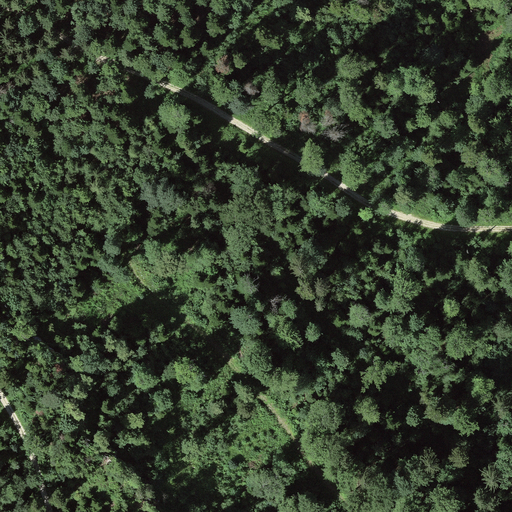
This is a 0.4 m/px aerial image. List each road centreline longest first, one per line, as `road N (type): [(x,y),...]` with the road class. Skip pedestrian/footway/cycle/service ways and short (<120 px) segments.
road 1 (track): [(511,226),(447,227),(372,206),(203,101),(0,3)]
road 2 (track): [(42,128),(137,273),(262,393),(355,511)]
road 3 (track): [(0,391),(50,511)]
